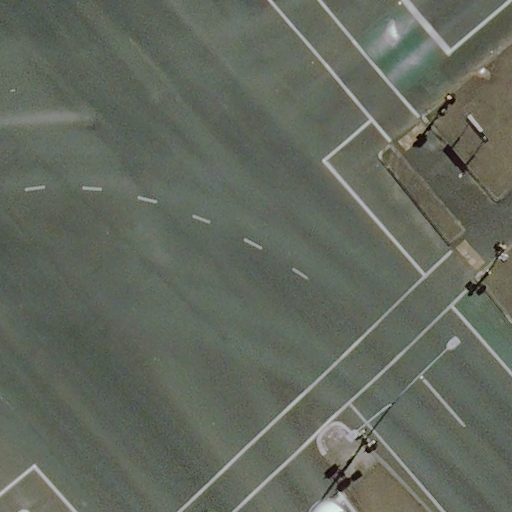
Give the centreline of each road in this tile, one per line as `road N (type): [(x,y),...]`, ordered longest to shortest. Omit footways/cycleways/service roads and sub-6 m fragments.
road 1 (secondary): [(222,162),(511,480)]
road 2 (secondary): [(214,511),(50,323)]
road 3 (tertiary): [(405,0),(222,162)]
road 4 (tertiary): [(222,162),(50,323)]
road 5 (secondary): [(69,13),(222,162)]
